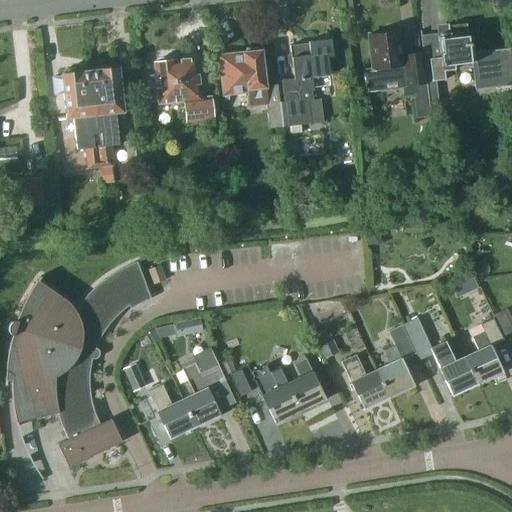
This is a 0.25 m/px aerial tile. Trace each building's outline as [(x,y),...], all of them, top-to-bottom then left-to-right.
[(422,52),(420,53),(427,116),(429,116),(439,115),(435,83),(444,81),(442,73),(454,71),(454,66),(470,64),(473,64),(475,87),(494,85),(494,87),(495,87),(496,87),(495,85),(511,82),(511,61),(510,48),(491,51),(472,53),(471,45),(468,45),(466,24),(447,26),(447,24),(436,26),(436,34),(420,36),(422,52)] [(371,69),(362,70),(365,89),(365,92),(389,89),(394,89),(401,88),(402,97),(409,97),(412,96),(413,100),(415,118),(427,116),(420,53),(399,55),(396,31),(367,35),(371,69)] [(282,102),(278,103),(277,103),(280,127),(288,126),(289,135),(301,133),(300,125),(309,124),(306,101),(311,100),(310,91),(312,91),(310,78),(327,76),(325,57),(330,57),(328,39),(306,42),(306,43),(287,46),(291,79),(279,81),(282,102)] [(267,129),(280,127),(277,103),(278,103),(276,86),(263,88),(259,51),(255,48),(245,49),(241,53),(216,56),(220,96),(246,93),(247,108),(265,106),(267,129)] [(171,61),(167,58),(158,59),(155,63),(151,63),(153,76),(146,77),(147,92),(155,91),(156,105),(181,102),(183,123),(210,120),(207,97),(197,99),(192,60),(172,62),(172,61),(171,61)] [(115,68),(87,72),(98,168),(99,168),(101,183),(115,182),(113,166),(110,166),(108,146),(117,145),(113,113),(120,113),(115,68)] [(98,168),(87,72),(58,75),(58,77),(50,78),(52,95),(60,94),(63,119),(71,118),(74,150),(83,149),(85,169),(98,168)] [(142,170),(142,161),(140,140),(124,142),(126,172),(142,170)] [(42,182),(41,177),(24,179),(27,206),(54,203),(52,182),(42,182)] [(149,300),(135,263),(115,272),(98,284),(83,299),(73,311),(66,303),(61,299),(37,282),(39,278),(38,278),(37,280),(24,300),(14,322),(12,322),(11,322),(10,323),(8,324),(8,325),(7,326),(6,327),(6,328),(6,329),(6,331),(6,332),(7,333),(8,334),(8,335),(10,336),(7,347),(4,372),(4,386),(10,386),(10,393),(13,417),(15,424),(56,414),(58,421),(61,429),(66,440),(55,445),(66,468),(119,442),(108,419),(98,424),(91,408),(88,391),(88,373),(91,356),(97,340),(107,326),(119,313),(127,307),(129,310),(136,306),(149,300)] [(164,280),(159,265),(147,269),(152,284),(164,280)] [(472,278),(462,283),(466,293),(476,288),(472,278)] [(201,332),(198,317),(171,324),(175,338),(201,332)] [(401,324),(414,353),(415,353),(418,361),(431,355),(451,397),(477,385),(464,359),(453,364),(443,342),(430,348),(416,317),(401,324)] [(464,359),(477,385),(502,373),(489,346),(502,340),(492,319),(479,325),(482,332),(470,337),(477,352),(464,359)] [(401,360),(414,353),(401,324),(387,331),(394,345),(380,351),(387,366),(375,372),(387,398),(413,386),(401,360)] [(337,352),(326,329),(312,336),(323,359),(337,352)] [(181,401),(194,428),(219,416),(206,389),(223,379),(209,350),(192,359),(194,362),(180,369),(192,395),(181,401)] [(387,398),(375,372),(365,376),(355,355),(340,362),(363,409),(387,398)] [(287,384),(300,411),(324,399),(304,358),(292,364),(299,378),(287,384)] [(235,372),(229,360),(221,363),(227,376),(235,372)] [(145,386),(134,364),(121,370),(132,392),(145,386)] [(300,411),(287,384),(279,367),(273,365),(251,376),(274,423),(300,411)] [(194,428),(181,401),(171,405),(161,385),(145,392),(168,440),(194,428)] [(333,401),(306,413),(314,430),(341,418),(333,401)]
